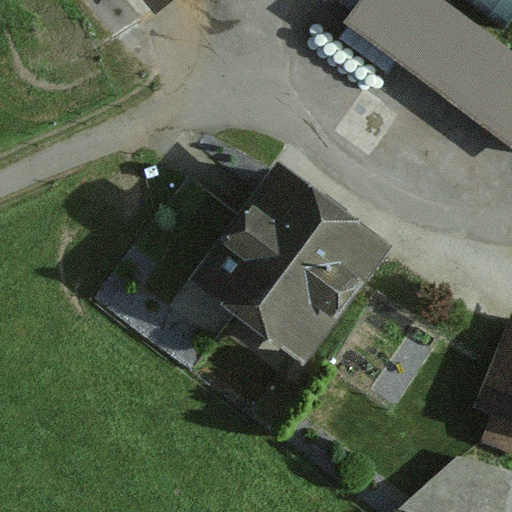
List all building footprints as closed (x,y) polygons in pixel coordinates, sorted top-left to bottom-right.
[(136,0),(154,21),(180,0),(136,0)] [(511,56),(433,0),(388,0),(358,42),(511,152),(511,56)] [(511,0),(482,0),(511,21),(511,20),(511,0)] [(373,253),(269,178),(186,292),(289,367),(373,253)] [(511,330),(480,413),(511,425),(511,330)]
